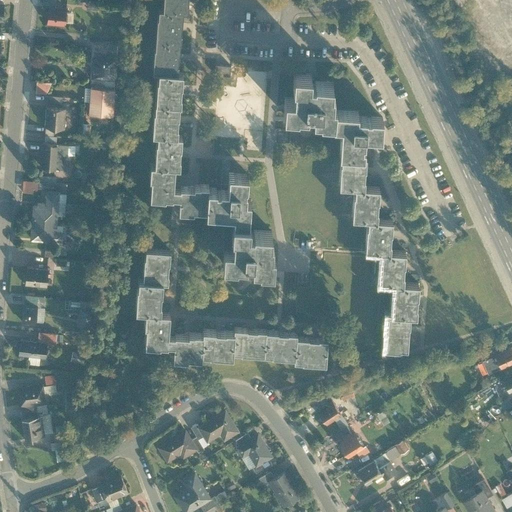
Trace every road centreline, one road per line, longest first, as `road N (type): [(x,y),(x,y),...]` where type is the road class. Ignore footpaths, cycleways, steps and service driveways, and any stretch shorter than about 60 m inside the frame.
road 1 (residential): [(128,440),(216,389),(245,392),(274,415),(332,511)]
road 2 (secondary): [(394,0),(511,250)]
road 3 (residential): [(0,226),(22,0)]
road 4 (residential): [(288,6),(229,2),(224,30),(286,34)]
road 5 (residential): [(8,496),(58,480),(128,440)]
